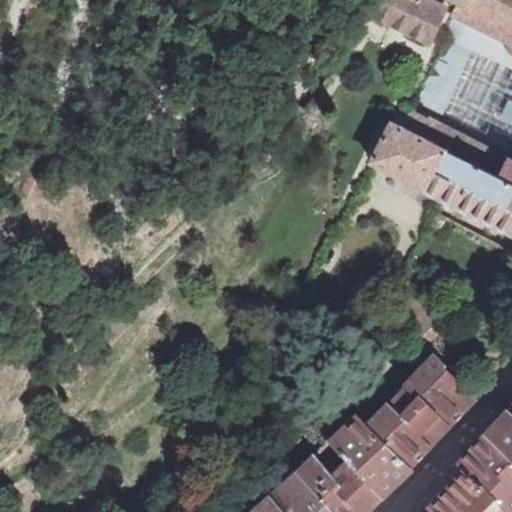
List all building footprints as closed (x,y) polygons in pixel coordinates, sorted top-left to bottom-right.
[(430,0),(376,0),(368,13),(430,41),(435,29),(445,7),(430,0)] [(511,0),(458,0),(460,1),(453,11),(456,13),(457,14),(466,18),(466,19),(508,40),(508,42),(508,44),(508,46),(509,49),(510,51),(511,52),(511,0)] [(456,13),(453,11),(445,32),(447,41),(411,109),(511,159),(511,52),(510,51),(509,49),(508,46),(508,44),(508,42),(508,40),(466,19),(466,18),(457,14),(456,13)] [(371,161),(511,232),(511,159),(411,109),(406,119),(400,130),(390,124),(371,161)] [(395,114),(390,124),(400,130),(406,119),(395,114)] [(388,308),(414,333),(428,318),(401,293),(388,308)] [(471,401),(474,398),(442,366),(443,365),(434,355),(426,364),(403,342),(345,402),(361,418),(410,465),(423,451),(448,425),(471,401)] [(511,414),(507,410),(494,424),(485,434),(511,459),(511,414)] [(411,466),(410,465),(361,418),(357,417),(355,415),(353,416),(350,418),(348,421),(348,424),(349,427),(333,440),(332,441),(382,494),(406,472),(411,466)] [(362,511),(314,456),(288,426),(272,442),(278,449),(297,471),(333,511),(362,511)] [(365,511),(378,498),(382,494),(332,441),(333,440),(323,428),(313,437),(322,448),(314,456),(362,511),(365,511)] [(511,511),(511,459),(485,434),(475,445),(464,457),(458,464),(463,469),(506,511),(511,511)] [(272,442),(246,466),(253,473),(278,449),(272,442)] [(445,488),(430,506),(435,511),(506,511),(463,469),(445,488)] [(333,511),(297,471),(259,505),(249,494),(243,499),(253,511),(333,511)] [(253,511),(243,499),(228,511),(253,511)]
